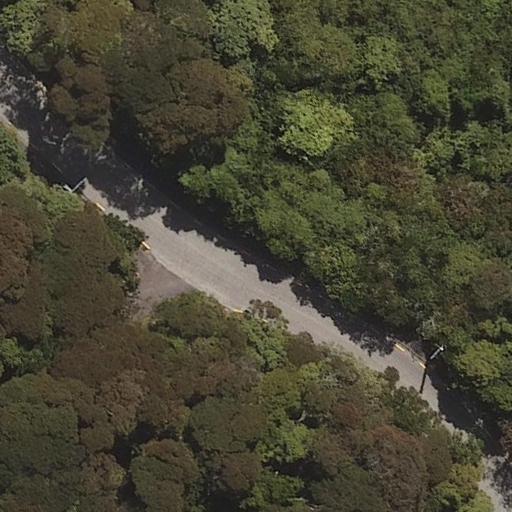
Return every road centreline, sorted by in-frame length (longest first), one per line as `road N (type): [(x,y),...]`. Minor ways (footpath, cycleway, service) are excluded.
road 1 (residential): [(510,511),(456,429),(402,381),(201,261)]
road 2 (residential): [(201,261),(94,175),(0,78)]
road 3 (unclassified): [(201,261),(0,295)]
